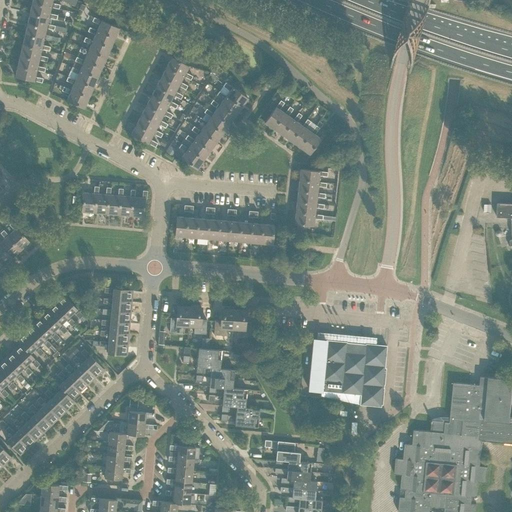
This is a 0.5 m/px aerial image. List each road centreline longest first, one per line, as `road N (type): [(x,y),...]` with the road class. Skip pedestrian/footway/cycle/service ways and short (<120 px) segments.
road 1 (unclassified): [(335,284),(362,174),(349,119),(245,34),(175,0)]
road 2 (tertiary): [(382,290),(402,63)]
road 3 (trunk): [(315,0),(511,71)]
road 4 (unclassified): [(0,501),(142,365)]
road 5 (unclassified): [(70,511),(72,489),(146,495),(152,439),(185,410)]
road 6 (unclassified): [(161,184),(0,101)]
road 7 (tertiary): [(155,269),(335,284)]
road 8 (tertiary): [(0,314),(57,268),(82,261),(155,269)]
road 9 (trunk): [(511,51),(363,0)]
road 10 (tertiary): [(511,335),(382,290)]
road 11 (unclassified): [(259,511),(254,483),(185,410)]
road 12 (residential): [(161,184),(287,191)]
